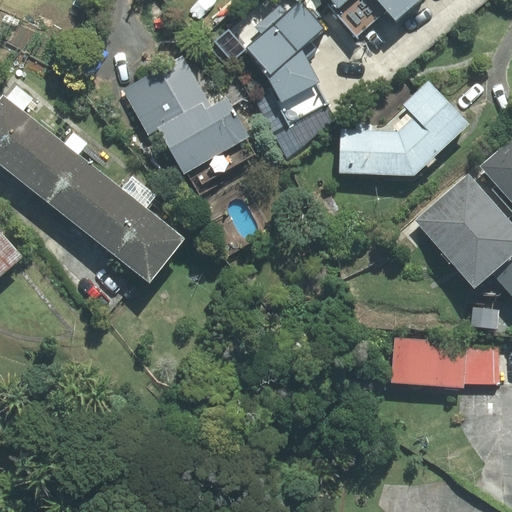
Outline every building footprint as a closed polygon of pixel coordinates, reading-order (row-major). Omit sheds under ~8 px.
[(329,0),(333,3),(328,7),(357,38),(385,13),(395,24),(422,0),(421,0),(329,0)] [(262,37),(246,51),(266,74),(281,104),(319,85),(302,50),(324,31),(300,3),(287,14),(280,6),(254,28),(262,37)] [(183,55),(122,89),(148,134),(159,128),(185,173),(187,172),(199,194),(222,182),(217,174),(253,153),(245,139),(249,137),(226,98),(212,106),(183,55)] [(469,125),(429,83),(393,119),(414,175),(469,125)] [(59,139),(3,94),(0,98),(0,163),(24,183),(59,139)] [(414,175),(393,119),(386,125),(344,123),(342,172),(414,175)] [(511,138),(481,166),(511,201),(511,138)] [(118,186),(59,139),(24,183),(83,230),(118,186)] [(511,250),(511,224),(468,174),(416,220),(473,285),(511,250)] [(150,283),(185,239),(118,186),(83,230),(150,283)] [(0,231),(0,275),(22,257),(0,231)] [(511,257),(493,275),(511,295),(511,257)] [(391,383),(464,388),(464,384),(467,347),(467,343),(395,338),(391,383)] [(467,347),(464,384),(500,383),(498,347),(467,347)]
